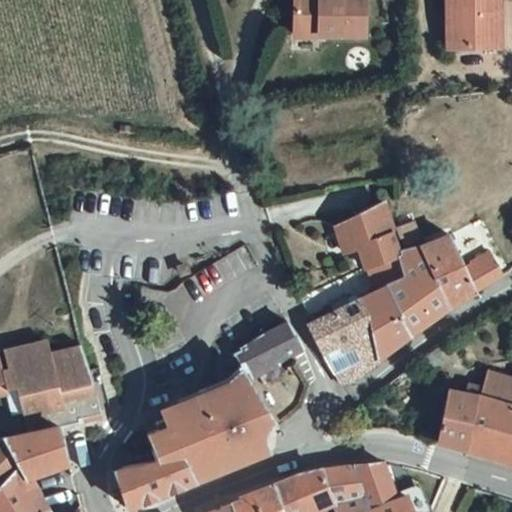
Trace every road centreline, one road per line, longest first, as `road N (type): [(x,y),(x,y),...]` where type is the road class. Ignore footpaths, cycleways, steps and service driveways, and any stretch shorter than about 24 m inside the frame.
road 1 (residential): [(107,511),(94,468),(132,404),(136,381),(110,300),(115,239)]
road 2 (residential): [(511,279),(338,403)]
road 3 (residential): [(259,224),(338,403)]
road 4 (track): [(241,162),(195,0)]
road 5 (residential): [(303,451),(179,499)]
road 6 (residential): [(432,457),(373,443),(303,451)]
